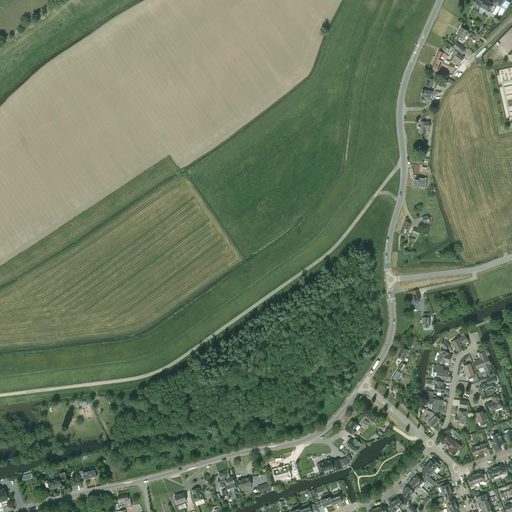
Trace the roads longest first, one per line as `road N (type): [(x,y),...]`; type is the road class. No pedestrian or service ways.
road 1 (track): [(0,394),(136,378),(174,362),(326,254),(403,159)]
road 2 (secondary): [(19,511),(303,441),(334,421),(363,385)]
road 3 (secondary): [(389,279),(387,251),(404,176),(402,91),(440,0)]
road 4 (unclassified): [(389,279),(511,257)]
